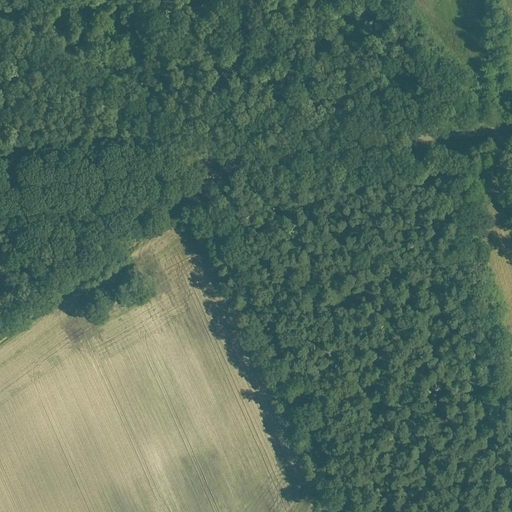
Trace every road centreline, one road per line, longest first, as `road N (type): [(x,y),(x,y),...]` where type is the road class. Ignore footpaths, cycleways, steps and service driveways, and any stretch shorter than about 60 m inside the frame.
road 1 (track): [(337,511),(190,196)]
road 2 (residential): [(204,163),(511,132)]
road 3 (unclassified): [(0,335),(190,196),(204,163)]
road 4 (unclassified): [(255,0),(204,163)]
